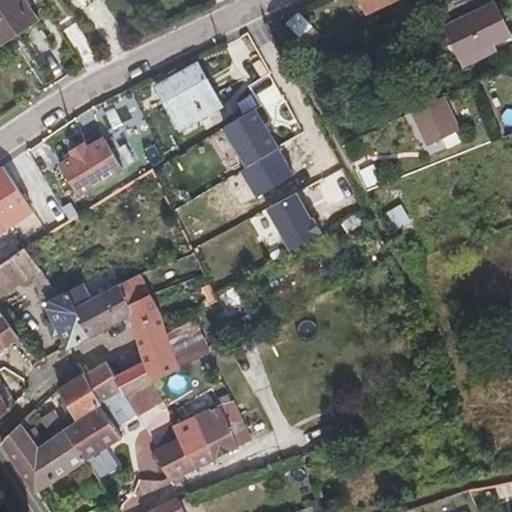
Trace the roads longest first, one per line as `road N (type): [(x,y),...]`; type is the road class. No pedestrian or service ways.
road 1 (residential): [(0,148),(93,85),(265,0)]
road 2 (unknown): [(0,434),(129,342)]
